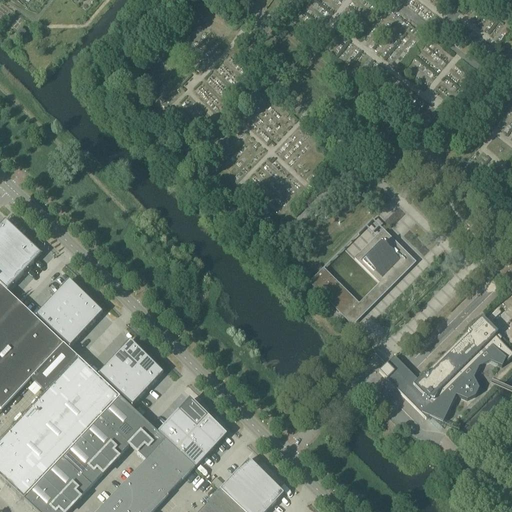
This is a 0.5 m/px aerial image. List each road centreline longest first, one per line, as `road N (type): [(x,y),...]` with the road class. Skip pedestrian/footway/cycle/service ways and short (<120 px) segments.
road 1 (tertiary): [(283,455),(10,187)]
road 2 (unclassified): [(510,511),(440,441),(419,435),(361,379),(283,455)]
